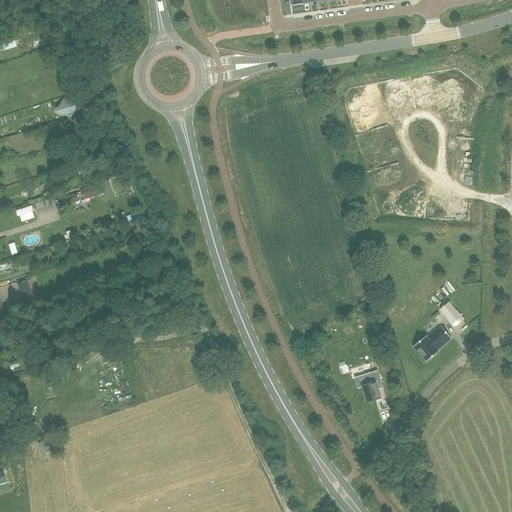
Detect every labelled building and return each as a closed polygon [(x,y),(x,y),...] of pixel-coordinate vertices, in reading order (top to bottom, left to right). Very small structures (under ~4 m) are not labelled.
[(61,95),(72,92),(69,83),(58,86),(61,95)] [(65,100),(60,111),(70,116),(73,111),(71,103),(65,100)] [(113,193),(109,181),(101,183),(101,182),(80,189),(84,200),(104,194),(104,196),(113,193)] [(68,205),(79,201),(76,193),(65,197),(68,205)] [(22,300),(32,297),(27,280),(17,283),(22,300)] [(452,325),(461,317),(449,303),(440,310),(452,325)] [(437,350),(451,338),(441,326),(427,338),(437,350)] [(30,365),(44,361),(40,350),(19,357),(22,366),(30,364),(30,365)] [(367,402),(380,398),(376,383),(381,382),(379,374),(367,377),(369,384),(362,386),(367,402)]
